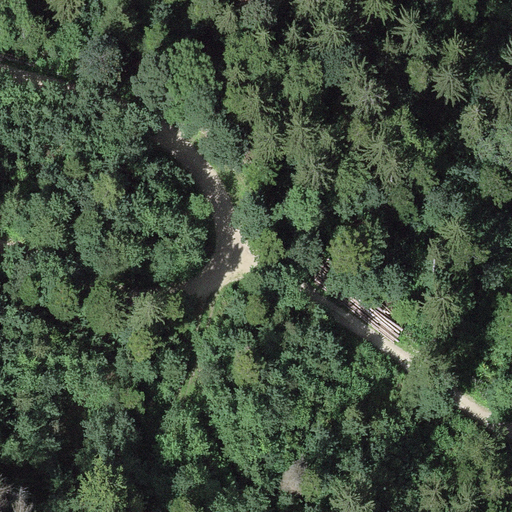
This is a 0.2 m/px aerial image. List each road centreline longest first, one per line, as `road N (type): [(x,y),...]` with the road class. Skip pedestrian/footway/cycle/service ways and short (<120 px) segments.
road 1 (track): [(0,73),(93,102),(167,141),(201,173),(215,210),(218,261)]
road 2 (track): [(250,269),(374,337),(511,430)]
road 3 (track): [(215,283),(130,511)]
road 4 (track): [(215,283),(137,301),(97,294),(0,246)]
